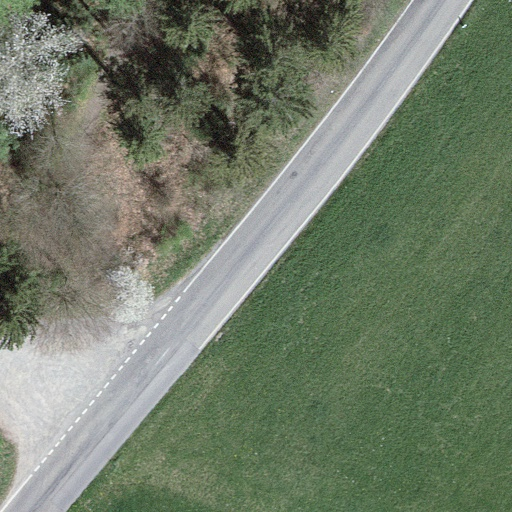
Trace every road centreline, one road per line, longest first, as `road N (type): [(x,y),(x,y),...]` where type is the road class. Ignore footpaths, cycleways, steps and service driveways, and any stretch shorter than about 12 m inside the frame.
road 1 (tertiary): [(443,0),(214,293),(28,511)]
road 2 (track): [(0,350),(99,422)]
